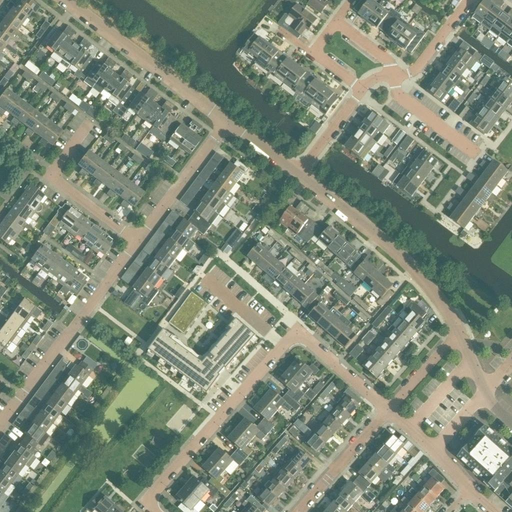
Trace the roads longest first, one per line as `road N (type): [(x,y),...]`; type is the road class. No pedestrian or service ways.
road 1 (residential): [(158,511),(152,488),(296,336),(309,338),(388,410)]
road 2 (residential): [(0,423),(136,240)]
road 3 (tertiary): [(458,332),(427,282),(299,174)]
road 4 (tertiary): [(228,122),(64,0)]
road 5 (residential): [(392,76),(390,61),(336,22),(312,54),(360,89)]
road 6 (residential): [(136,240),(52,178),(88,123)]
road 7 (residential): [(136,240),(228,122)]
road 8 (residential): [(298,511),(388,410)]
